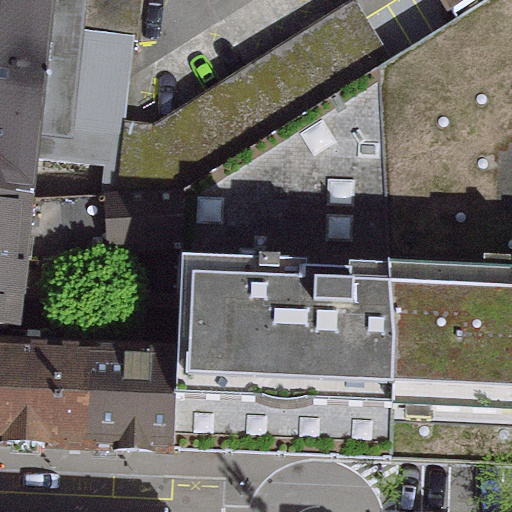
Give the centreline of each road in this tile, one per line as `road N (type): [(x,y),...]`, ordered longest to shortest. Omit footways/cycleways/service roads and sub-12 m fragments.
road 1 (unknown): [(175,0),(266,172),(511,25)]
road 2 (unknown): [(266,172),(315,511)]
